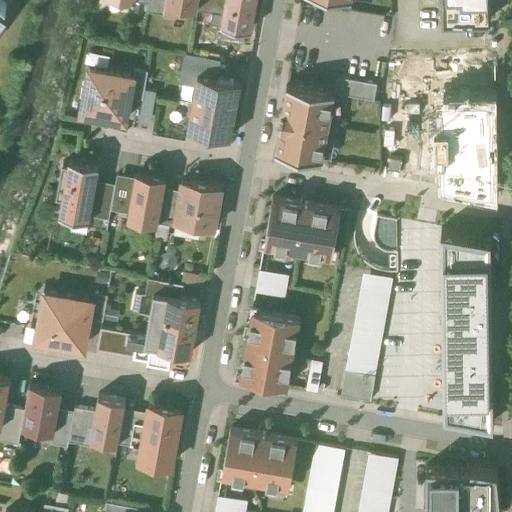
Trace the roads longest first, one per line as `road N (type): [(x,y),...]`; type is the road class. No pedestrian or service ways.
road 1 (residential): [(212,391),(511,449)]
road 2 (residential): [(252,166),(511,213)]
road 3 (residential): [(212,391),(252,166)]
road 4 (residential): [(3,348),(212,391)]
road 5 (residential): [(84,134),(252,166)]
road 6 (residential): [(252,166),(282,0)]
road 7 (residential): [(191,511),(212,391)]
